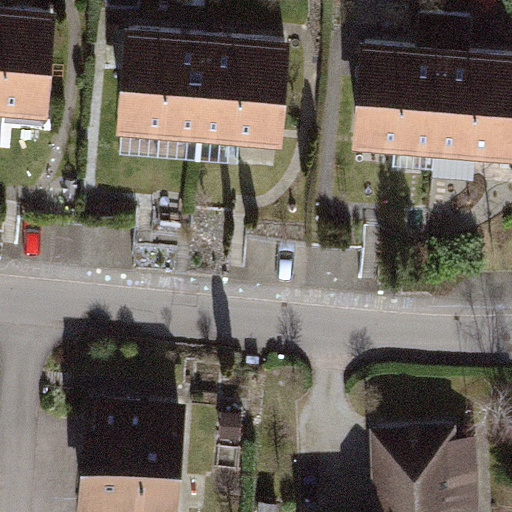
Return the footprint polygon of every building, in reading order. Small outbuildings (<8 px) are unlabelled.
[(1,4),(0,3),(0,94),(45,98),(52,8),(1,4)] [(421,29),(446,35),(448,10),(423,8),(421,29)] [(472,12),(448,10),(446,35),(470,33),(472,12)] [(202,120),(209,31),(131,25),(124,114),(202,120)] [(420,43),(445,45),(446,35),(421,29),(420,43)] [(286,37),(209,31),(202,120),(279,127),(286,37)] [(470,33),(446,35),(445,45),(470,47),(470,33)] [(438,135),(445,45),(420,43),(367,38),(359,128),(438,135)] [(511,50),(470,47),(445,45),(438,135),(511,140),(511,50)] [(127,402),(93,399),(85,501),(173,508),(181,410),(150,408),(142,399),(131,398),(127,402)] [(244,410),(224,408),(223,433),(242,434),(244,410)] [(451,426),(379,428),(382,511),(473,511),(471,459),(452,459),(451,426)]
